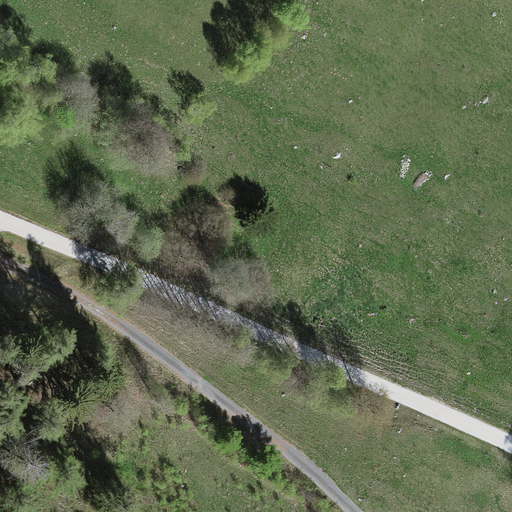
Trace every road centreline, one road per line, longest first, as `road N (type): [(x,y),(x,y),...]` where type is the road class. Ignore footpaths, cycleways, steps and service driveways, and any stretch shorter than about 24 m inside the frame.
road 1 (unclassified): [(511,447),(0,219)]
road 2 (unclassified): [(0,258),(93,303),(291,453),(353,511)]
